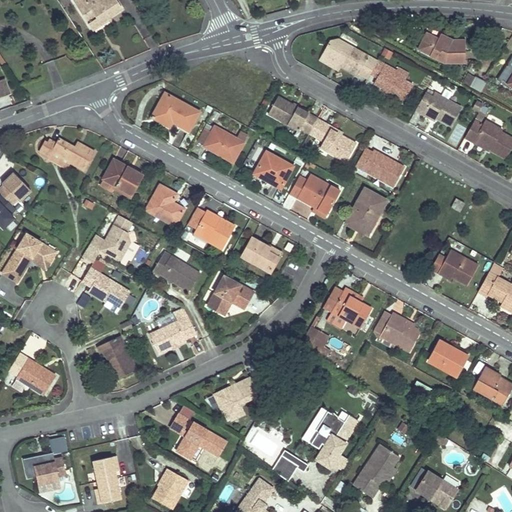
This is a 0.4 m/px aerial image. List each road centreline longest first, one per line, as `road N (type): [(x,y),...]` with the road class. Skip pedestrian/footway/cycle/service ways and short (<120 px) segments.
road 1 (residential): [(328,246),(300,301),(267,335),(118,410),(86,416)]
road 2 (residential): [(511,195),(292,72),(274,37)]
road 3 (residential): [(94,92),(122,131),(328,246)]
road 4 (residential): [(328,246),(511,347)]
road 5 (residential): [(511,13),(444,6),(315,17)]
road 6 (residential): [(73,345),(66,302),(46,297),(36,307),(42,328),(60,335)]
